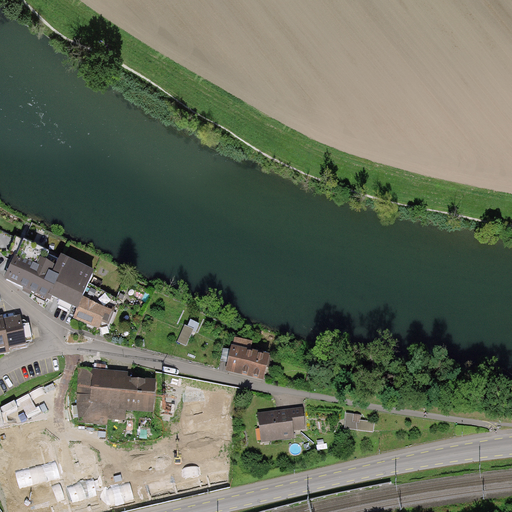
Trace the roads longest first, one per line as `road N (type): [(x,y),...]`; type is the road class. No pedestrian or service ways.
road 1 (secondary): [(511,445),(193,511)]
road 2 (residential): [(61,342),(163,357),(323,398)]
